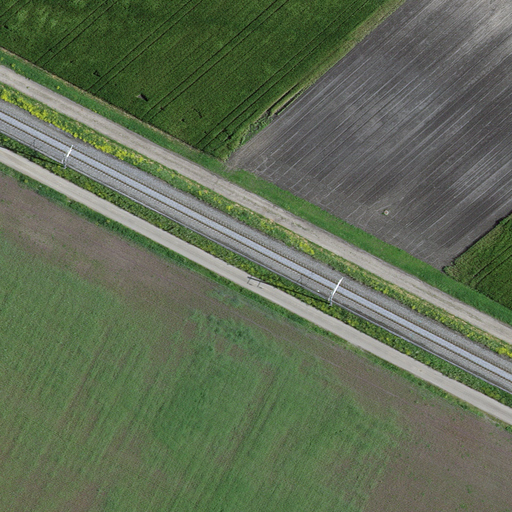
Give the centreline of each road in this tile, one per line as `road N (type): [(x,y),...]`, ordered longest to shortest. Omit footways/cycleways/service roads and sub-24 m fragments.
road 1 (track): [(511,343),(0,75)]
road 2 (track): [(511,427),(0,161)]
